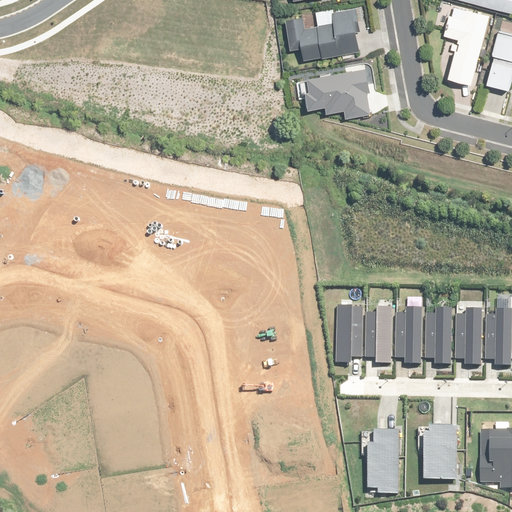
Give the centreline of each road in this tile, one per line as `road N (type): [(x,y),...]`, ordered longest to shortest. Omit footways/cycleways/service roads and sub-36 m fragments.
road 1 (unknown): [(0,291),(228,324)]
road 2 (residential): [(511,137),(420,106),(398,0)]
road 3 (residential): [(388,388),(511,392)]
